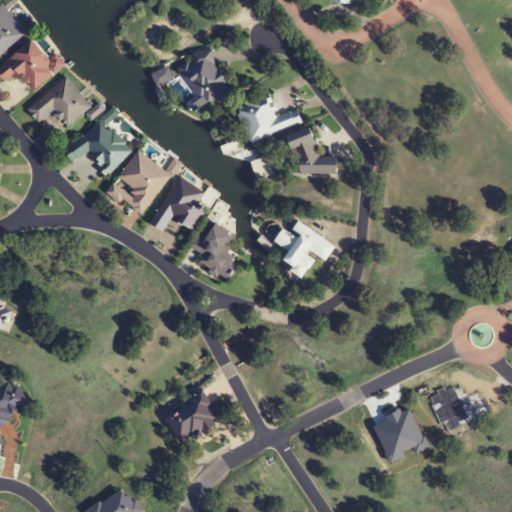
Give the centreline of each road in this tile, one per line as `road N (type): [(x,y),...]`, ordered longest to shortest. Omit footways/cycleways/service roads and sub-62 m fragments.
road 1 (residential): [(197,315),(227,301),(306,316),(337,299),(356,272),(366,158),(290,54),(267,39)]
road 2 (residential): [(459,348),(216,467),(186,511)]
road 3 (residential): [(265,440),(177,283),(140,246)]
road 4 (residential): [(140,246),(88,212),(0,116)]
road 5 (residential): [(424,0),(340,40),(314,31),(289,0)]
road 6 (residential): [(456,342),(470,359),(486,361),(504,347),(506,331),(496,315),(476,311),(459,322),(456,342)]
